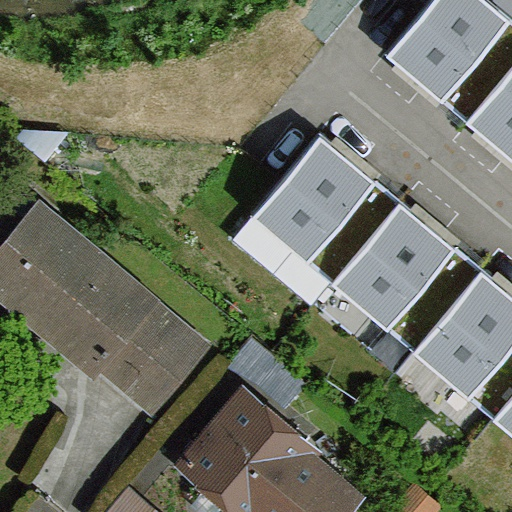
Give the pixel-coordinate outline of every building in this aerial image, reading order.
[(511,154),(511,22),(485,0),(441,0),(432,11),(394,56),(511,154)] [(511,421),(511,289),(327,134),(288,181),(261,212),(511,421)] [(209,347),(43,209),(0,260),(0,293),(99,375),(104,370),(155,412),(209,347)] [(247,392),(184,468),(237,511),(357,511),(366,502),(320,464),(326,458),(247,392)] [(154,511),(132,493),(115,511),(154,511)]
